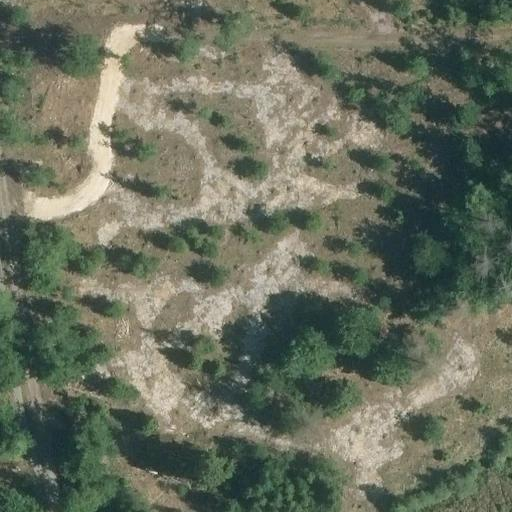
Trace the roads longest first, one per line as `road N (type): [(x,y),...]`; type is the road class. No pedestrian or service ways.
road 1 (track): [(0,39),(511,34)]
road 2 (track): [(52,493),(0,170)]
